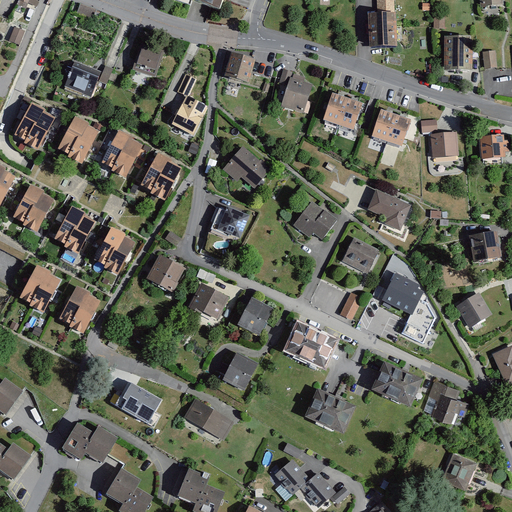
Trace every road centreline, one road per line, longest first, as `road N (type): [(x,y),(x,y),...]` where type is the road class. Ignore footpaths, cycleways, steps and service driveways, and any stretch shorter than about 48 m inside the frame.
road 1 (residential): [(511,465),(481,388),(302,308)]
road 2 (residential): [(511,114),(253,34)]
road 3 (residential): [(199,169),(96,328),(80,383)]
road 4 (residential): [(302,308),(187,251),(199,169)]
road 5 (residential): [(29,511),(80,383)]
road 6 (residential): [(221,36),(199,169)]
